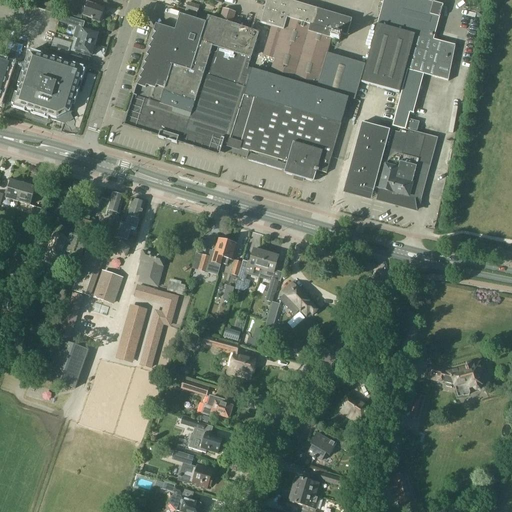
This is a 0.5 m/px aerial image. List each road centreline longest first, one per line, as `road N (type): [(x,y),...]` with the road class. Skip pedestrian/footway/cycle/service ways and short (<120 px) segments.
road 1 (residential): [(245,511),(274,420),(379,301)]
road 2 (primary): [(511,270),(327,226)]
road 3 (residential): [(87,153),(135,0)]
road 4 (unknown): [(113,69),(43,46),(28,25),(0,15)]
